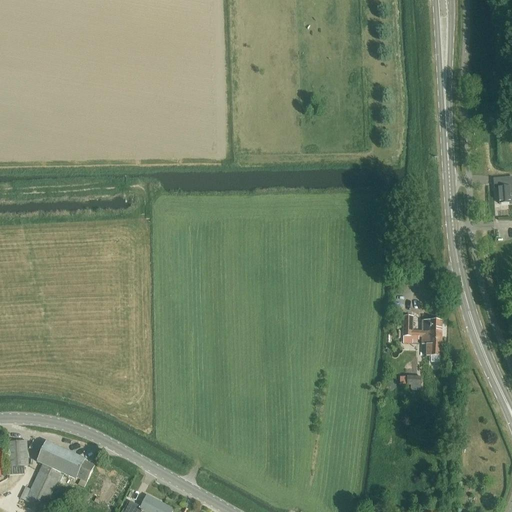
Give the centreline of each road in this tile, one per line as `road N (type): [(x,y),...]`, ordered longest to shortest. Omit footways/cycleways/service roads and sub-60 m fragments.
road 1 (secondary): [(511,415),(457,268),(443,0)]
road 2 (tertiary): [(0,418),(75,428),(229,511)]
